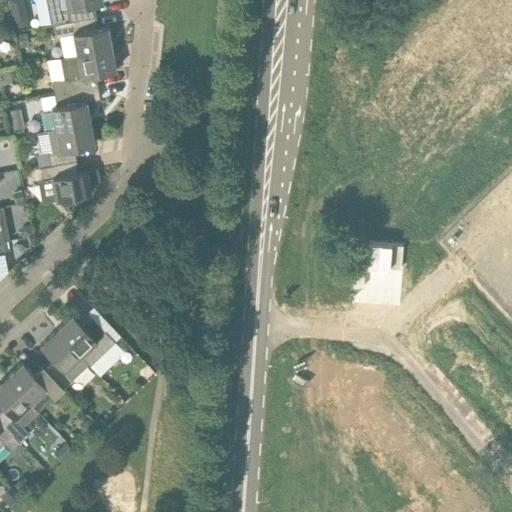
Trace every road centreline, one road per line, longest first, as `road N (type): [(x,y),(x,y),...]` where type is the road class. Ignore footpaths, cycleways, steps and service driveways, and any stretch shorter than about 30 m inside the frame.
road 1 (primary): [(282,0),(242,511)]
road 2 (residential): [(0,306),(128,185),(146,0)]
